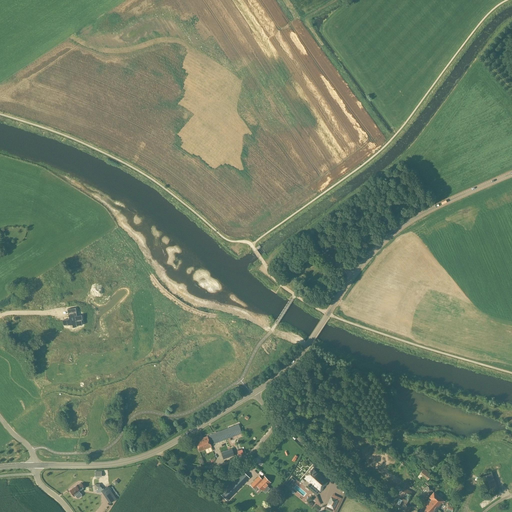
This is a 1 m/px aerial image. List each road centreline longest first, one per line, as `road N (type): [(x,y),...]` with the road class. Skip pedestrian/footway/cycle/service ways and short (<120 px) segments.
road 1 (tertiary): [(254,392),(295,361),(386,239),(511,176)]
road 2 (tertiary): [(36,465),(145,456),(254,392)]
road 3 (unclassified): [(379,511),(343,487),(254,392)]
